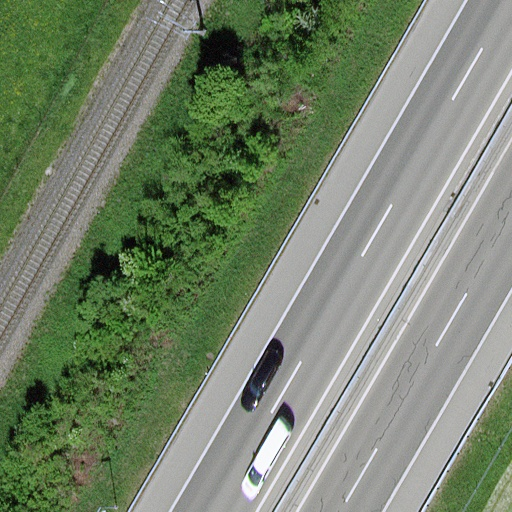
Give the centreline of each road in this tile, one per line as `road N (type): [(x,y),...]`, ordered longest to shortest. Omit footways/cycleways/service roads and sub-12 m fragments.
road 1 (motorway): [(511,0),(210,511)]
road 2 (motorway): [(339,511),(511,214)]
